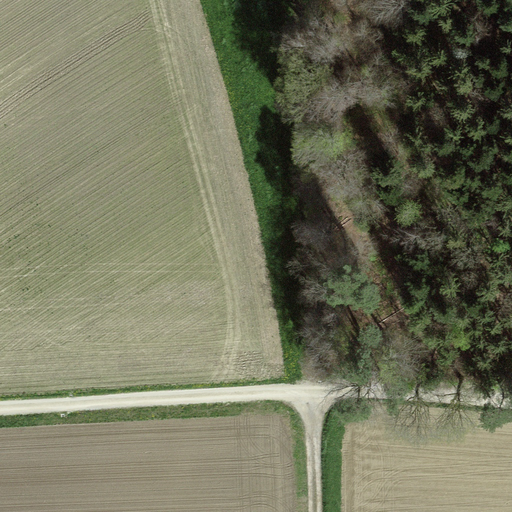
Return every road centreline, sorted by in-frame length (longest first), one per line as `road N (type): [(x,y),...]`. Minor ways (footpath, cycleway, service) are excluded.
road 1 (track): [(316,398),(0,408)]
road 2 (track): [(511,407),(316,398)]
